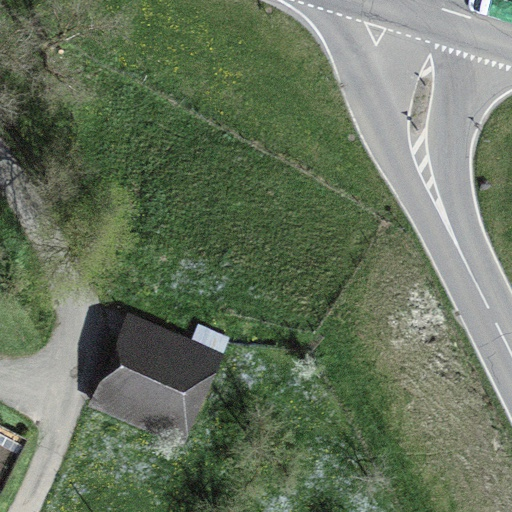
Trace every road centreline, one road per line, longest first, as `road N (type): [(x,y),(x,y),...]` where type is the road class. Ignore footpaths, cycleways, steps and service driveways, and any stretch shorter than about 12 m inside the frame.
road 1 (track): [(0,158),(61,245),(80,308),(76,388),(27,511)]
road 2 (tertiary): [(511,352),(427,183),(371,0)]
road 3 (primary): [(392,0),(511,35)]
